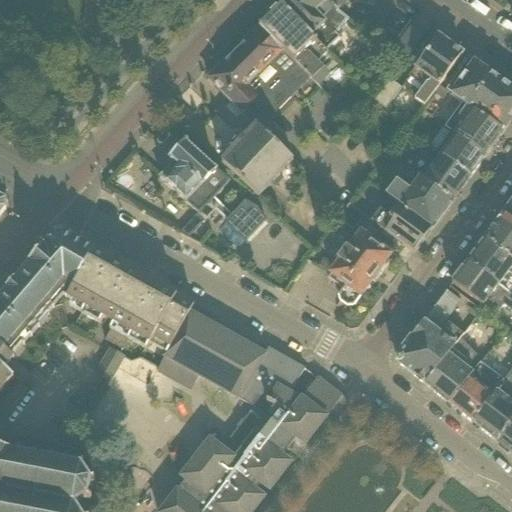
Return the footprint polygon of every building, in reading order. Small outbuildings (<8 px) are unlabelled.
[(282,0),(281,1),(284,4),(281,6),(326,53),(340,39),(337,36),(348,20),(339,12),(337,13),(324,0),(282,0)] [(324,0),(337,13),(339,12),(351,0),(324,0)] [(327,54),(326,53),(281,6),(278,9),(277,7),(273,7),(267,13),(267,17),(269,18),(266,21),(260,28),(309,79),(316,86),(323,79),(319,75),(323,72),(317,65),(327,54)] [(208,79),(243,114),(252,104),(268,120),(309,79),(260,28),(208,79)] [(463,56),(437,38),(408,78),(424,89),(415,101),(425,108),(434,95),(439,88),(463,56)] [(382,49),(389,54),(396,45),(389,41),(382,49)] [(511,91),(498,81),(474,64),(450,97),(463,107),(467,109),(467,108),(475,114),(502,134),(511,121),(511,91)] [(391,81),(375,102),(386,110),(402,88),(391,81)] [(448,94),(439,88),(434,95),(442,101),(448,94)] [(62,96),(49,111),(64,124),(77,110),(62,96)] [(454,135),(485,158),(502,134),(475,114),(467,108),(467,109),(463,107),(444,131),(450,135),(452,133),(454,135)] [(408,114),(403,121),(410,127),(415,120),(408,114)] [(257,128),(244,141),(223,164),(259,199),(272,186),(275,189),(283,180),(280,177),(293,163),(279,149),(257,128)] [(470,179),(485,158),(454,135),(452,133),(450,135),(444,131),(443,130),(431,146),(438,151),(436,154),(441,157),(470,179)] [(165,184),(187,205),(198,215),(179,234),(189,240),(206,223),(216,212),(221,206),(215,200),(230,184),(186,143),(182,147),(180,145),(176,145),(171,150),(171,154),(174,156),(170,161),(174,164),(160,178),(165,184)] [(452,203),(470,179),(441,157),(423,182),(452,203)] [(432,231),(452,203),(423,182),(408,172),(396,189),(393,186),(385,197),(388,200),(389,198),(432,231)] [(371,223),(414,255),(432,231),(389,198),(388,200),(371,223)] [(233,217),(221,206),(216,212),(228,223),(227,223),(234,235),(247,242),(266,222),(258,210),(246,203),(233,217)] [(511,203),(503,215),(511,221),(511,203)] [(388,261),(390,257),(362,237),(371,223),(349,207),(339,220),(361,236),(349,251),(343,246),(334,258),(341,263),(329,279),(343,290),(339,296),(341,302),(347,307),(354,307),(380,271),(383,269),(385,267),(387,264),(388,261)] [(511,221),(503,215),(485,239),(511,258),(511,221)] [(0,393),(14,378),(13,377),(4,369),(39,328),(38,327),(63,298),(66,299),(67,299),(66,299),(93,250),(62,233),(54,234),(0,296),(0,393)] [(511,258),(485,239),(468,263),(509,294),(511,289),(511,258)] [(194,307),(140,277),(93,250),(66,299),(67,299),(113,325),(109,331),(110,331),(105,341),(122,350),(127,341),(145,351),(149,345),(167,354),(194,307)] [(511,296),(509,294),(468,263),(467,265),(452,285),(483,308),(484,306),(496,316),(504,307),(511,313),(511,311),(511,296)] [(461,302),(447,292),(398,357),(398,365),(425,386),(455,348),(454,347),(461,337),(444,324),(461,302)] [(161,511),(254,511),(265,499),(256,492),(261,485),(270,492),(291,464),(283,457),(297,439),(305,446),(326,420),(333,425),(349,404),(318,379),(302,400),(291,394),(305,369),(269,349),(265,356),(212,327),(216,319),(194,307),(167,354),(157,371),(191,391),(199,377),(262,413),(266,417),(256,430),(251,426),(252,425),(251,424),(241,437),(242,438),(243,436),(248,441),(235,457),(211,440),(181,478),(186,482),(178,492),(177,492),(161,511)] [(468,315),(475,320),(481,312),(475,307),(468,315)] [(449,406),(473,374),(469,371),(475,363),(464,355),(479,335),(469,326),(461,337),(454,347),(455,348),(425,386),(432,391),(432,392),(449,406)] [(110,351),(108,353),(96,375),(110,383),(124,358),(110,351)] [(504,383),(481,364),(473,374),(449,406),(460,415),(461,415),(473,425),(504,383)] [(511,372),(504,383),(473,425),(497,444),(511,423),(511,372)] [(511,423),(497,444),(511,455),(511,423)] [(0,511),(78,511),(76,508),(77,506),(86,500),(90,503),(93,499),(88,496),(90,484),(95,483),(95,478),(85,480),(83,469),(86,465),(82,462),(79,466),(68,464),(69,459),(64,459),(63,463),(54,462),(55,457),(50,456),(49,461),(37,458),(38,453),(33,453),(32,457),(21,455),(24,452),(21,449),(16,455),(1,452),(3,445),(0,444),(0,511)]
